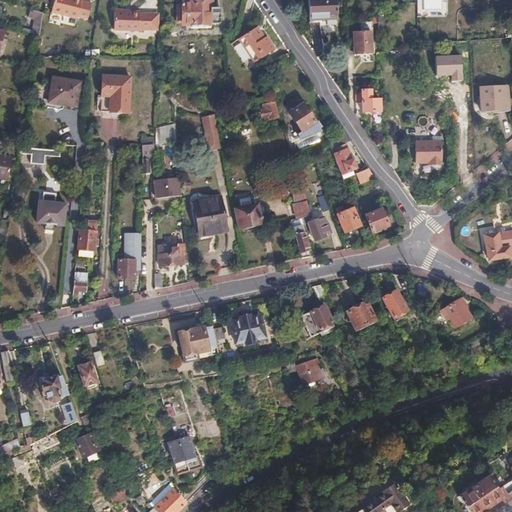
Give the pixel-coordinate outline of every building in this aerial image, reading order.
[(53,0),(51,14),(77,18),(77,16),(88,17),(90,1),(83,0),(53,0)] [(336,0),(308,0),(309,20),(337,19),(336,0)] [(192,27),(210,27),(210,24),(219,23),(218,8),(210,8),(210,3),(181,3),(182,6),(176,6),(176,22),(182,22),(182,24),(191,24),(192,27)] [(424,9),(425,16),(443,14),(442,7),(424,9)] [(158,31),(159,17),(140,17),(140,11),(127,11),(127,9),(115,8),(114,29),(158,31)] [(42,13),(29,9),(28,16),(35,17),(32,32),(39,33),(42,13)] [(263,36),(257,25),(238,37),(253,61),(274,48),(266,34),(263,36)] [(372,53),(371,30),(353,31),(354,54),(372,53)] [(129,77),(102,75),(100,110),(127,113),(129,77)] [(80,82),(53,76),(47,101),(75,106),(80,82)] [(379,100),(371,100),(370,86),(361,86),(361,91),(355,91),(355,104),(362,104),(362,112),(380,111),(379,100)] [(479,88),(480,110),(508,109),(507,86),(479,88)] [(315,122),(298,97),(296,96),(284,103),(283,106),(301,132),(315,122)] [(273,101),(264,103),(265,109),(260,110),(262,118),(268,117),(268,119),(276,117),(273,101)] [(220,148),(213,114),(201,117),(207,150),(220,148)] [(155,144),(174,143),(173,123),(155,126),(155,144)] [(321,129),(295,139),(300,152),(326,141),(321,129)] [(349,141),(344,132),(328,144),(331,151),(344,144),(349,141)] [(430,166),(435,166),(436,154),(440,153),(441,136),(430,136),(431,141),(416,141),(415,162),(430,163),(430,166)] [(174,143),(155,144),(153,144),(153,152),(167,151),(168,154),(175,153),(174,143)] [(153,152),(153,144),(142,144),(143,166),(149,166),(150,158),(152,158),(152,152),(153,152)] [(344,144),(331,151),(342,179),(350,175),(348,171),(355,168),(352,159),(351,160),(344,144)] [(59,150),(21,146),(20,153),(31,154),(30,163),(44,164),(45,155),(58,157),(59,150)] [(320,147),(310,151),(313,159),(323,155),(320,147)] [(11,158),(0,156),(0,178),(7,180),(11,158)] [(374,177),(367,168),(355,173),(360,184),(374,177)] [(180,196),(178,178),(153,181),(155,199),(180,196)] [(306,197),(302,186),(291,190),(295,201),(306,197)] [(35,222),(62,225),(65,205),(55,203),(56,194),(43,192),(42,201),(38,201),(35,222)] [(228,232),(222,195),(191,200),(198,234),(206,233),(207,236),(228,232)] [(312,215),(307,200),(293,205),(297,219),(303,217),(309,216),(312,215)] [(252,205),(251,203),(239,206),(239,207),(234,208),(237,228),(260,224),(257,204),(252,205)] [(337,217),(344,233),(360,227),(353,209),(344,213),(341,207),(336,210),(338,215),(337,217)] [(387,225),(380,209),(364,216),(371,231),(372,231),(373,233),(375,233),(381,231),(382,229),(381,228),(387,225)] [(309,222),(313,233),(315,239),(333,233),(329,222),(326,223),(324,218),(311,222),(309,216),(303,217),(304,224),(309,222)] [(79,230),(77,248),(93,250),(96,221),(87,221),(86,231),(79,230)] [(304,224),(308,235),(313,233),(309,222),(304,224)] [(293,228),(300,253),(309,250),(302,225),(293,228)] [(511,247),(511,231),(483,236),(487,258),(492,261),(510,258),(508,248),(511,247)] [(135,269),(140,270),(141,233),(124,232),(123,259),(117,260),(117,278),(134,278),(135,269)] [(182,262),(187,262),(186,254),(184,254),(183,244),(170,246),(170,248),(157,250),(159,267),(182,263),(182,262)] [(72,290),(87,291),(88,274),(74,272),(72,290)] [(154,289),(162,287),(160,274),(154,275),(154,289)] [(363,292),(370,288),(364,276),(356,277),(363,292)] [(321,284),(312,286),(318,302),(327,298),(321,284)] [(406,310),(396,291),(382,298),(393,318),(406,310)] [(469,318),(458,301),(443,310),(454,328),(469,318)] [(374,320),(366,303),(346,312),(354,330),(358,329),(360,330),(372,324),(374,320)] [(333,327),(324,306),(300,316),(310,338),(333,327)] [(250,317),(250,315),(239,317),(239,319),(230,321),(235,343),(244,341),(244,344),(255,341),(255,339),(264,337),(259,316),(250,317)] [(212,325),(178,333),(183,355),(217,347),(216,344),(213,330),(212,325)] [(221,328),(213,330),(216,344),(224,342),(221,328)] [(7,350),(0,351),(0,354),(6,382),(13,380),(7,350)] [(103,363),(99,350),(93,352),(96,365),(103,363)] [(295,361),(286,364),(290,374),(298,371),(303,386),(324,379),(324,378),(329,376),(326,368),(321,370),(318,359),(297,366),(295,361)] [(95,381),(89,362),(77,365),(83,384),(95,381)] [(67,392),(61,374),(44,379),(43,376),(37,377),(44,399),(47,398),(50,401),(53,401),(56,401),(58,399),(59,395),(67,392)] [(70,402),(58,406),(65,427),(77,423),(70,402)] [(168,419),(175,416),(172,406),(165,408),(168,419)] [(20,413),(23,426),(30,424),(27,412),(20,413)] [(90,415),(83,418),(85,423),(92,420),(90,415)] [(99,451),(91,434),(75,441),(83,458),(99,451)] [(189,437),(178,441),(185,461),(195,458),(189,437)] [(0,450),(0,453),(19,448),(17,440),(0,444),(0,450)] [(185,461),(178,441),(169,444),(174,464),(185,461)] [(458,497),(467,511),(483,511),(507,496),(501,488),(498,491),(488,476),(458,497)] [(359,511),(379,511),(390,504),(395,511),(397,511),(409,503),(393,483),(381,492),(382,494),(359,511)] [(175,488),(153,509),(156,511),(175,511),(186,502),(175,488)] [(112,507),(128,501),(124,490),(108,495),(112,507)]
